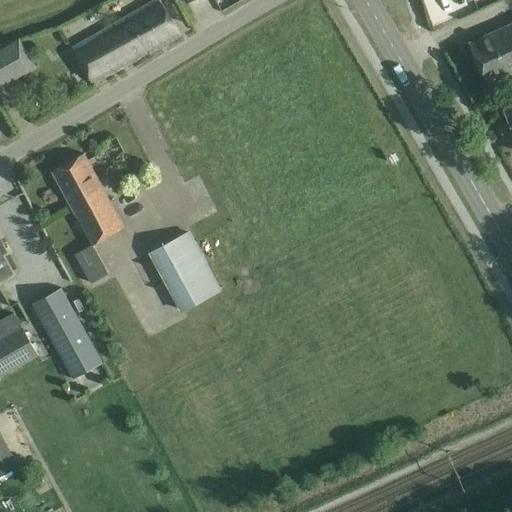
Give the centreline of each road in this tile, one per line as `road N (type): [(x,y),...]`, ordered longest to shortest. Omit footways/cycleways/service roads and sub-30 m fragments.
road 1 (unclassified): [(0,159),(271,0)]
road 2 (tertiary): [(511,254),(363,0)]
